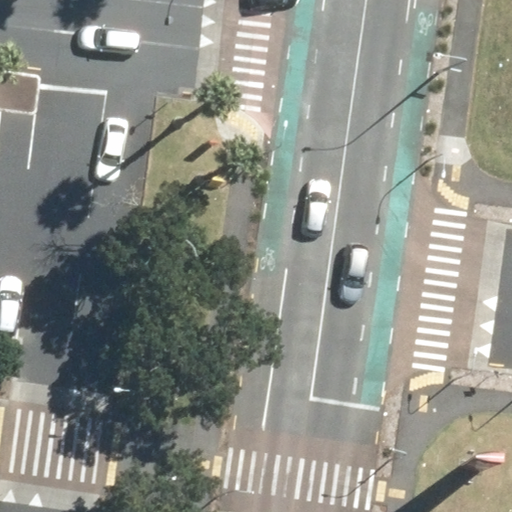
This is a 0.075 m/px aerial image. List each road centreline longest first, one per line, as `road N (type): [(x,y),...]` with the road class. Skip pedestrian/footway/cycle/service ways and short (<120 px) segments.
road 1 (secondary): [(330,271),(367,0)]
road 2 (secondary): [(295,511),(330,271)]
road 3 (unclassified): [(330,271),(511,299)]
